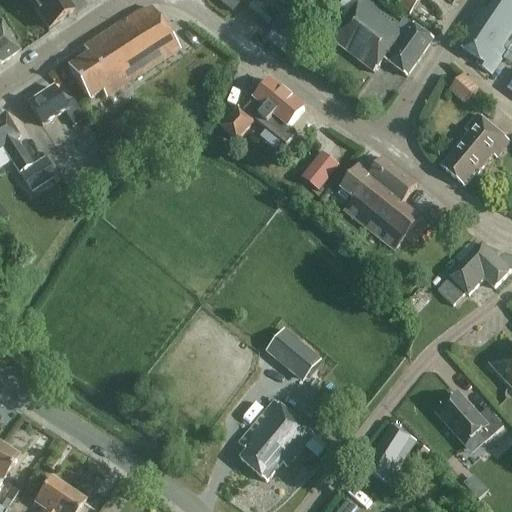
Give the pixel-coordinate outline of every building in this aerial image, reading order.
[(63,0),(28,0),(27,1),(49,32),(73,15),(63,1),(63,0)] [(231,0),(225,8),(232,13),(239,5),(232,0),(231,0)] [(408,77),(433,41),(405,21),(401,27),(365,0),(363,0),(332,41),(375,74),(386,61),(408,77)] [(388,0),(410,15),(421,0),(388,0)] [(511,43),(511,0),(499,0),(491,14),(486,11),(461,48),(482,62),(479,67),(491,74),(511,43)] [(181,51),(152,10),(134,17),(84,49),(88,56),(68,69),(89,101),(102,93),(106,99),(181,51)] [(300,22),(288,12),(271,34),(284,43),(300,22)] [(0,66),(19,54),(1,27),(0,27),(0,66)] [(480,91),(464,76),(449,92),(466,107),(480,91)] [(306,111),(271,82),(245,113),(240,108),(222,129),(239,143),(256,122),(287,148),(298,136),(290,130),(306,111)] [(65,107),(53,89),(28,105),(43,128),(65,113),(75,128),(86,121),(74,102),(65,107)] [(203,99),(203,106),(215,107),(217,94),(211,93),(203,99)] [(511,143),(478,116),(466,131),(470,135),(442,169),(465,189),(477,175),(479,176),(494,157),(497,160),(511,143)] [(30,164),(17,142),(20,140),(5,117),(0,119),(0,151),(3,150),(20,175),(21,175),(32,167),(30,164)] [(303,181),(321,194),(340,167),(322,154),(303,181)] [(419,186),(384,159),(371,175),(360,166),(341,190),(355,200),(345,213),(396,253),(406,241),(413,247),(430,226),(403,205),(419,186)] [(32,167),(21,175),(32,193),(56,178),(44,160),(32,167)] [(511,273),(511,272),(483,246),(438,292),(455,308),(467,295),(470,298),(486,281),(496,291),(511,273)] [(267,355),(304,386),(323,363),(286,332),(267,355)] [(511,347),(491,367),(511,389),(511,347)] [(488,411),(479,419),(458,396),(438,414),(467,447),(479,437),(486,445),(505,429),(488,411)] [(316,437),(276,403),(240,446),(249,454),(242,462),(268,484),(283,465),(287,469),(295,460),(296,461),(316,437)] [(417,442),(393,427),(365,472),(389,487),(417,442)] [(0,487),(20,458),(3,446),(0,450),(0,487)] [(430,453),(419,447),(411,462),(421,468),(430,453)] [(54,511),(69,491),(52,479),(34,505),(43,511),(42,511),(54,511)] [(490,494),(478,481),(467,490),(479,503),(490,494)] [(80,511),(86,503),(69,491),(54,511),(80,511)] [(348,499),(339,511),(357,511),(360,508),(348,499)]
